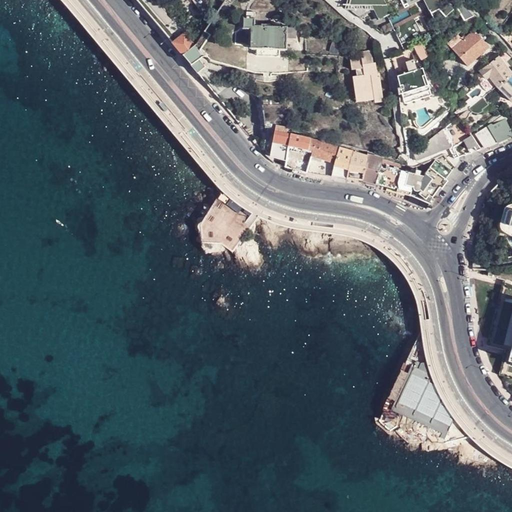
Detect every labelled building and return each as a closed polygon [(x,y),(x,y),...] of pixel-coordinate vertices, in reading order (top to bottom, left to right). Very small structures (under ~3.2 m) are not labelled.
[(350,0),(349,8),(370,7),(373,13),(385,36),(395,30),(387,16),(391,14),(384,0),(350,0)] [(403,0),(408,10),(422,4),(427,15),(462,1),(461,0),(403,0)] [(459,9),(466,22),(470,21),(477,17),(465,5),(459,9)] [(370,7),(349,8),(362,19),(373,13),(370,7)] [(255,25),(255,18),(246,18),(243,18),(243,27),(243,28),(250,28),(251,25),(255,25)] [(415,20),(395,30),(402,45),(422,35),(415,20)] [(280,49),(287,49),(287,38),(287,27),(288,26),(255,25),(251,25),(250,28),(250,46),(250,48),(257,48),(280,49)] [(250,46),(250,28),(243,28),(243,27),(241,27),(234,32),(234,44),(250,46)] [(287,27),(287,38),(296,38),(296,31),(292,27),(287,27)] [(468,67),(490,47),(483,40),(482,38),(475,30),(466,38),(453,50),(468,67)] [(172,43),(182,54),(194,45),(184,33),(172,43)] [(448,44),(453,50),(466,38),(464,36),(462,38),(459,35),(448,44)] [(415,47),(418,55),(426,51),(428,50),(427,49),(424,43),(415,47)] [(182,54),(191,65),(199,59),(204,55),(194,45),(182,54)] [(280,56),(280,49),(257,48),(256,56),(280,56)] [(375,103),(383,102),(379,73),(377,73),(375,63),(373,63),(371,50),(360,52),(361,58),(350,60),(351,70),(356,69),(356,76),(352,77),(356,103),(374,100),(375,103)] [(418,55),(422,60),(428,57),(426,51),(418,55)] [(511,72),(500,57),(481,72),(487,80),(490,77),(498,87),(511,75),(511,72)] [(191,65),(197,72),(205,66),(199,59),(191,65)] [(405,62),(408,73),(417,70),(413,60),(405,62)] [(431,91),(423,68),(417,70),(408,73),(397,76),(401,88),(403,94),(404,99),(431,91)] [(511,75),(498,87),(511,102),(511,101),(511,75)] [(404,99),(405,104),(433,96),(431,91),(404,99)] [(478,112),(482,111),(488,105),(483,99),(470,108),(474,111),(475,112),(478,112)] [(461,121),(474,111),(470,108),(459,117),(461,121)] [(511,132),(506,119),(493,125),(492,125),(491,124),(487,126),(499,143),(511,137),(511,132)] [(449,136),(456,133),(451,123),(445,128),(447,131),(449,136)] [(476,134),(484,148),(499,143),(487,126),(476,134)] [(448,144),(452,143),(449,136),(447,131),(445,128),(442,131),(448,144)] [(275,130),(270,157),(287,161),(291,134),(275,130)] [(413,153),(416,161),(448,148),(450,147),(448,144),(442,131),(413,153)] [(459,140),(456,133),(449,136),(452,143),(459,140)] [(316,141),(291,134),(287,161),(286,168),(306,173),(316,141)] [(469,154),(481,149),(472,136),(463,141),(469,154)] [(448,148),(452,154),(456,152),(453,147),(463,141),(462,139),(459,140),(452,143),(448,144),(450,147),(448,148)] [(338,147),(316,141),(306,173),(331,176),(338,147)] [(331,176),(347,179),(352,157),(354,152),(338,147),(331,176)] [(363,181),(368,156),(359,153),(358,158),(352,157),(347,179),(363,181)] [(368,156),(363,181),(375,184),(376,182),(380,166),(382,159),(368,155),(368,156)] [(270,157),(269,159),(271,160),(277,164),(283,167),(286,168),(287,161),(270,157)] [(380,166),(376,182),(393,187),(394,186),(397,187),(397,188),(410,191),(412,185),(413,185),(412,186),(413,187),(413,188),(414,189),(415,190),(416,190),(417,190),(418,190),(419,189),(420,190),(421,188),(431,196),(439,186),(445,178),(451,170),(439,161),(439,162),(435,159),(423,175),(419,174),(420,170),(415,169),(415,173),(386,165),(385,168),(380,166)] [(499,182),(490,191),(501,200),(509,191),(499,182)] [(412,185),(410,191),(409,193),(427,201),(431,196),(421,188),(420,190),(419,189),(418,190),(417,190),(416,190),(415,190),(414,189),(413,188),(413,187),(412,186),(413,185),(412,185)] [(505,276),(490,272),(488,277),(504,281),(505,276)] [(504,350),(511,322),(511,286),(504,284),(487,345),(504,350)] [(452,337),(451,336),(433,323),(433,324),(431,326),(432,327),(443,336),(448,355),(442,371),(441,374),(440,377),(421,369),(419,374),(416,372),(417,369),(413,367),(414,366),(405,362),(385,406),(439,430),(442,432),(441,435),(446,438),(447,440),(450,440),(451,439),(470,436),(483,433),(482,432),(477,430),(475,426),(468,417),(471,415),(472,406),(466,410),(464,408),(472,402),(474,404),(476,402),(482,398),(478,393),(474,387),(471,381),(467,372),(461,359),(459,356),(457,346),(455,336),(452,337)] [(448,355),(443,336),(432,327),(431,326),(428,326),(426,327),(425,327),(424,336),(424,346),(428,365),(440,373),(441,374),(442,371),(448,355)]
